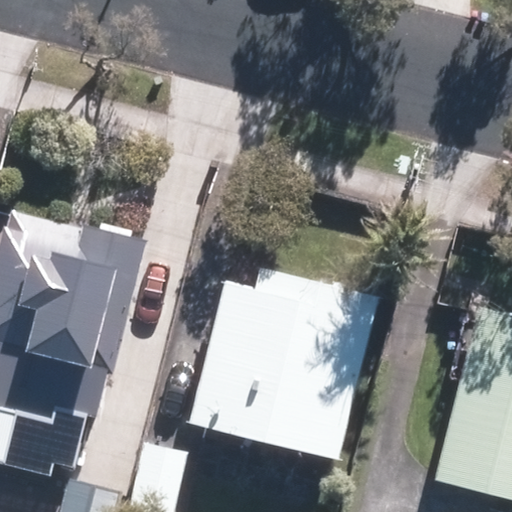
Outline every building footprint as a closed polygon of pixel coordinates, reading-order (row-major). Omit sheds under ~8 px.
[(143,242),(8,208),(4,224),(0,223),(0,409),(48,420),(51,407),(95,417),(106,370),(111,370),(143,242)] [(334,452),(374,288),(254,259),(248,283),(215,275),(181,415),(334,452)] [(511,494),(511,310),(477,302),(432,474),(511,494)] [(167,511),(177,511),(192,448),(145,436),(144,441),(130,504),(167,511)] [(115,511),(120,493),(64,479),(56,511),(115,511)]
